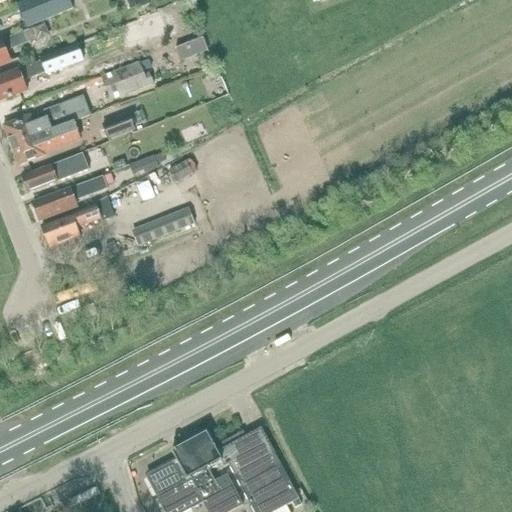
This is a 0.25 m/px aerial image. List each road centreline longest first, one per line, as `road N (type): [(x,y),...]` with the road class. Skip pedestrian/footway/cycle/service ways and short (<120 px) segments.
road 1 (primary): [(0,452),(511,177)]
road 2 (unclassified): [(108,453),(511,232)]
road 3 (unclassified): [(0,506),(108,453)]
